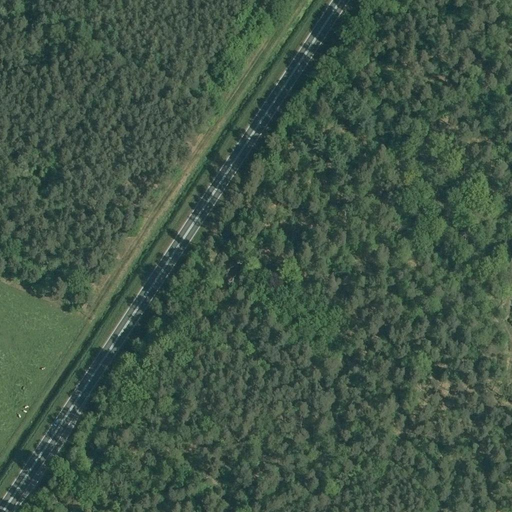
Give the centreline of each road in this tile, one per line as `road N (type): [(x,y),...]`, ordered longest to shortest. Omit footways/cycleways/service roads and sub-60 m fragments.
road 1 (track): [(44,511),(386,0)]
road 2 (trunk): [(1,511),(339,0)]
